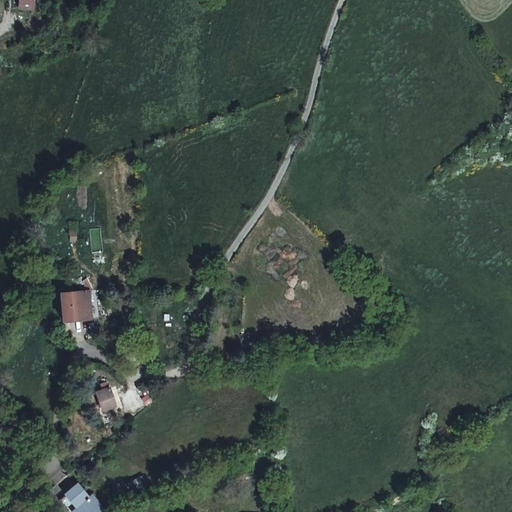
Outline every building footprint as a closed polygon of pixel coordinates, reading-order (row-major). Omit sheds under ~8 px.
[(17,0),(17,9),(30,11),(30,0),(17,0)] [(64,320),(90,320),(91,292),(65,291),(64,320)] [(114,408),(108,393),(95,399),(101,414),(114,408)] [(130,493),(144,487),(141,479),(127,486),(130,493)] [(102,511),(91,498),(88,500),(76,486),(66,495),(77,509),(73,511),(102,511)]
